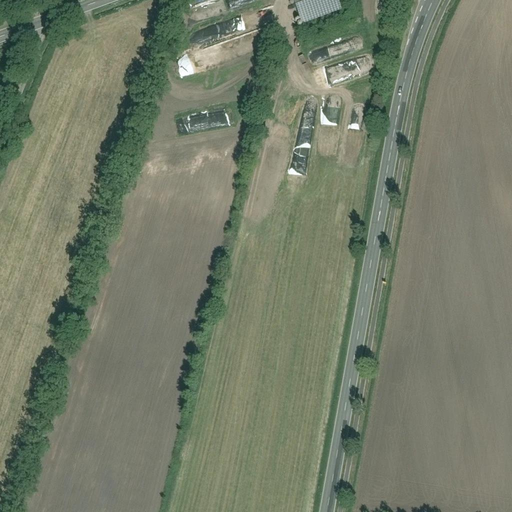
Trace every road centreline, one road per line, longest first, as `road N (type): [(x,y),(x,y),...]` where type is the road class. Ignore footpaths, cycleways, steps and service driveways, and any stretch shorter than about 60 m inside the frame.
road 1 (primary): [(326,511),(393,128),(431,0)]
road 2 (track): [(44,21),(0,141)]
